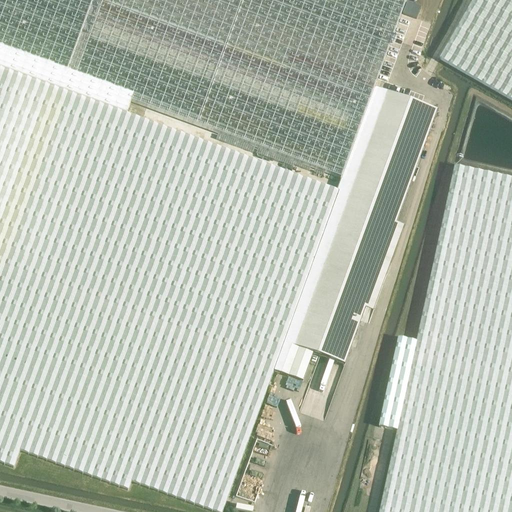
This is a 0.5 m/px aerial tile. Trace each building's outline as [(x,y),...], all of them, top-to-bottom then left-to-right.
[(0,0),(0,463),(14,469),(21,452),(129,492),(132,483),(211,511),(223,511),(274,372),(302,383),(312,354),(345,366),(365,310),(373,312),(404,227),(396,224),(437,112),(374,89),(405,0),(0,0)] [(511,0),(472,0),(439,59),(511,101),(511,0)] [(380,511),(511,511),(511,178),(456,166),(418,342),(399,338),(380,427),(398,431),(380,511)] [(231,506),(248,511),(252,511),(260,487),(253,485),(253,483),(239,479),(231,506)] [(318,510),(320,499),(304,496),(302,509),(294,508),(292,511),(323,511),(324,511),(318,510)]
